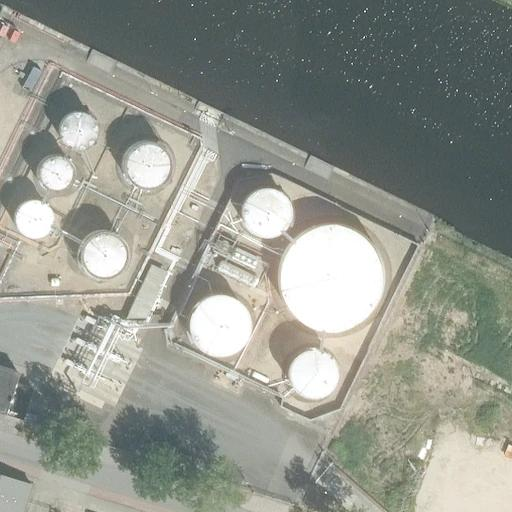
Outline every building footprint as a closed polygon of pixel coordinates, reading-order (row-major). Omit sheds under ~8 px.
[(96,135),(97,129),(95,122),(93,117),(90,114),(86,111),(83,110),(76,109),(72,110),(68,112),(63,116),(60,120),(58,124),(58,130),(60,137),(61,140),(64,144),(72,148),(79,149),(83,148),(87,146),(92,142),(94,139),(96,135)] [(164,171),(165,165),(163,158),(161,153),(158,150),(154,147),(150,146),(144,145),(140,146),(136,148),(130,152),(127,156),(126,160),(126,166),(127,173),(129,176),(132,180),(139,184),(146,185),(151,184),(155,182),(160,178),(162,175),(164,171)] [(70,180),(71,175),(69,169),(66,164),(61,160),(54,159),(49,160),(44,164),(41,169),(39,175),(41,181),(44,186),(47,188),(51,190),(57,190),(61,189),(66,186),(68,184),(70,180)] [(286,221),(287,213),(287,209),(286,205),(282,198),(276,193),(271,191),(267,190),(258,191),(253,193),(249,196),(244,203),(242,208),(242,213),(242,218),(244,223),(246,227),(250,230),(256,234),(265,236),(271,235),(275,233),(279,230),(281,228),(284,225),(286,221)] [(47,225),(48,220),(47,216),(46,213),(42,207),(37,205),(31,204),(25,206),(20,210),(17,216),(16,221),(18,226),(22,232),(27,235),(34,235),(39,234),(44,230),(47,225)] [(380,287),(381,277),(380,267),(377,256),(371,246),(366,240),(357,232),(347,228),(338,225),(327,224),(319,225),(310,228),(299,233),(291,240),(285,247),(282,252),(279,259),(276,268),(276,278),(277,290),(280,299),(285,307),(293,316),(304,324),(310,327),(320,329),(332,330),(344,328),(353,324),(360,319),(368,312),(374,304),(378,296),(380,287)] [(119,264),(121,256),(119,248),(115,241),(108,236),(102,235),(97,235),(93,236),(86,240),(83,243),(81,247),(79,251),(79,256),(80,264),(85,271),(88,274),(92,276),(97,277),(100,277),(108,275),(115,271),(119,264)] [(125,321),(140,328),(166,273),(151,266),(125,321)] [(239,322),(240,317),(239,312),(238,307),(235,302),(231,297),(226,292),(222,291),(217,289),(210,288),(202,290),(196,293),(192,297),(187,302),(185,307),(184,312),(183,318),(184,325),(187,330),(189,334),(193,338),(200,342),(204,344),(208,345),(215,345),(223,342),(228,339),(232,336),(235,332),(237,328),(239,322)] [(332,377),(333,370),(333,365),(331,360),(326,353),(319,348),(312,346),(307,346),(303,347),(297,350),(291,355),(289,358),(286,364),(286,371),(288,380),(290,384),(293,387),(298,391),(301,392),(305,394),(310,394),(320,392),(328,386),(330,382),(332,377)] [(16,374),(0,368),(0,414),(21,421),(31,391),(12,385),(16,374)] [(0,511),(20,511),(29,487),(0,477),(0,511)]
